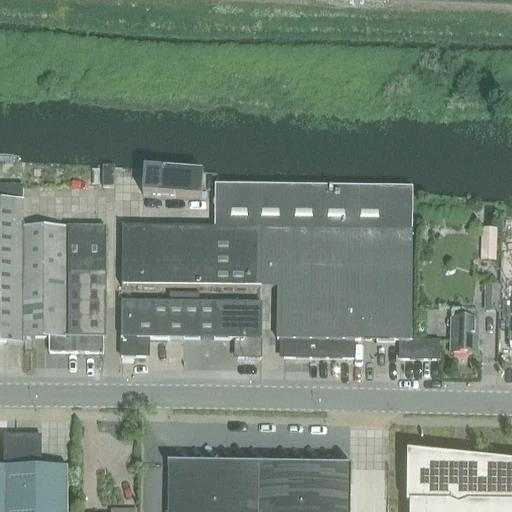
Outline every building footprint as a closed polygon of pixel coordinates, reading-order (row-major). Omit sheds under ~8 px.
[(142,197),(202,201),(203,175),(144,171),(142,197)] [(284,360),(354,361),(354,343),(400,343),(400,362),(436,362),(436,343),(411,343),(413,190),(215,188),(214,230),(123,229),(123,228),(122,228),(121,290),(122,290),(122,288),(278,290),(277,342),(284,342),(284,360)] [(24,202),(0,201),(0,343),(23,344),(23,340),(50,340),(50,355),(103,355),(103,340),(106,340),(107,230),(24,230),(24,202)] [(485,313),(498,313),(499,289),(486,288),(485,313)] [(146,341),(184,341),(185,296),(170,295),(170,305),(123,304),(123,303),(122,303),(121,359),(146,359),(146,341)] [(185,296),(184,341),(238,342),(238,360),(261,360),(262,306),(199,305),(199,296),(185,296)] [(500,360),(511,360),(511,312),(510,345),(501,345),(500,360)] [(451,355),(478,355),(478,321),(451,321),(451,355)] [(0,511),(67,511),(67,471),(40,470),(40,439),(4,439),(4,470),(0,470),(0,511)] [(169,466),(168,511),(350,511),(351,469),(169,466)] [(511,511),(511,469),(486,469),(486,472),(465,472),(465,471),(465,470),(464,470),(464,469),(463,468),(462,468),(462,467),(461,467),(460,467),(459,467),(458,467),(458,468),(457,468),(456,468),(456,469),(455,469),(455,470),(455,471),(454,472),(412,472),(412,486),(408,486),(408,490),(408,506),(410,507),(409,511),(511,511)]
